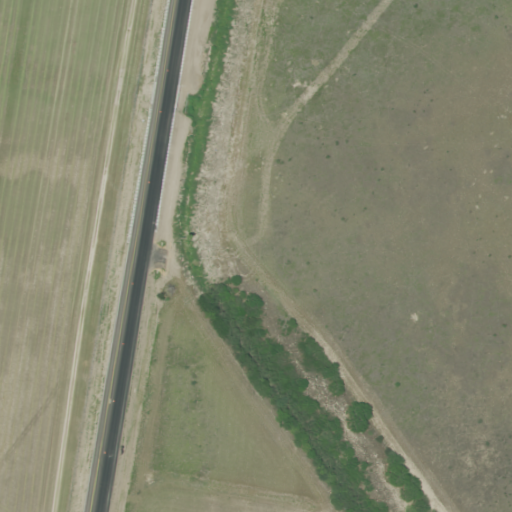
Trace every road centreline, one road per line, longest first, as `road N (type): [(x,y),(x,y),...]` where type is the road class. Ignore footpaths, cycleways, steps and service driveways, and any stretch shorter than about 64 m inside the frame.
road 1 (secondary): [(93,511),(179,0)]
road 2 (residential): [(74,0),(18,284),(18,370),(0,450)]
